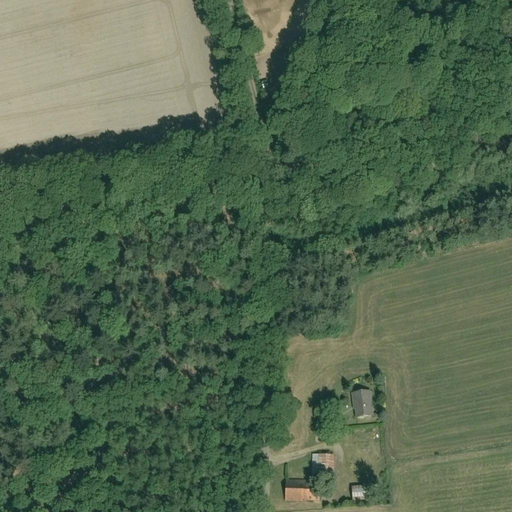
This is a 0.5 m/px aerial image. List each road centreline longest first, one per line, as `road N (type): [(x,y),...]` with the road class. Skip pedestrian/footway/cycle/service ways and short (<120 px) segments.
road 1 (unclassified): [(263,511),(271,219),(250,180)]
road 2 (unclassified): [(0,196),(204,166),(250,180)]
road 3 (unclassified): [(250,180),(281,143),(307,90),(337,0)]
road 4 (track): [(268,158),(234,0)]
